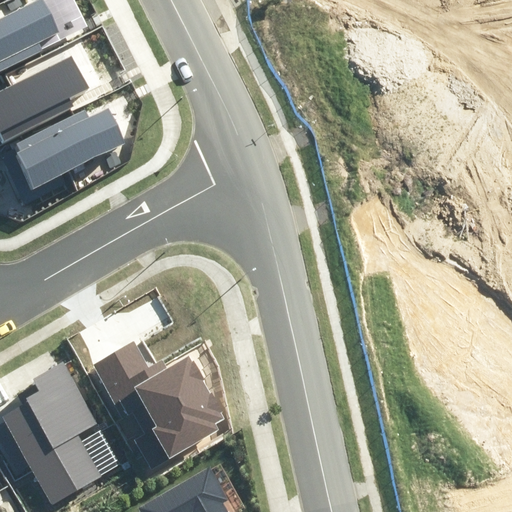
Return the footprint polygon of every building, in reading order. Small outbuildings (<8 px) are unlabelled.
[(0,71),(89,26),(75,0),(34,0),(0,17),(0,71)] [(0,145),(75,108),(70,98),(89,88),(73,56),(0,92),(0,145)] [(1,151),(26,204),(67,185),(62,174),(125,144),(108,108),(88,117),(85,111),(1,151)] [(3,417),(52,505),(102,478),(77,434),(98,423),(62,359),(30,378),(38,392),(26,398),(28,402),(3,417)] [(209,467),(138,506),(140,511),(227,511),(222,503),(228,499),(209,467)]
